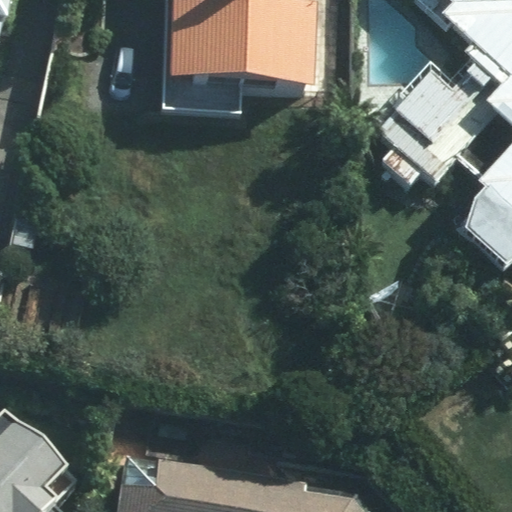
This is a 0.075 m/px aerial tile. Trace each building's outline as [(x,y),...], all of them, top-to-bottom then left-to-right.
[(0,0),(0,35),(14,38),(22,0),(0,0)] [(320,11),(286,10),(286,0),(182,0),(180,96),(317,101),(320,11)] [(511,0),(447,0),(460,11),(446,26),(511,85),(511,93),(493,114),(511,130),(511,167),(456,229),(511,280),(511,0)] [(77,482),(8,421),(0,430),(0,511),(61,511),(56,507),(77,482)] [(372,511),(363,500),(163,466),(157,501),(126,496),(123,511),(372,511)]
